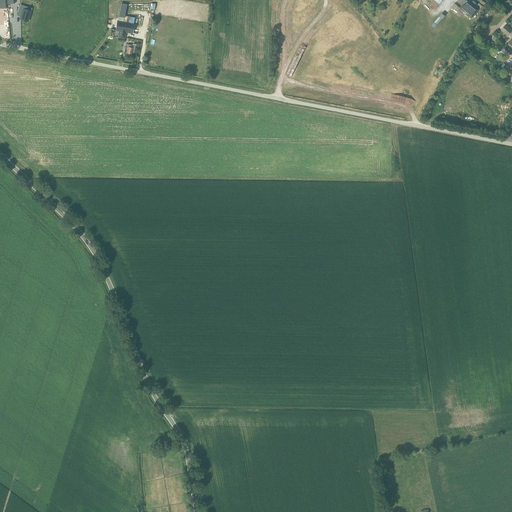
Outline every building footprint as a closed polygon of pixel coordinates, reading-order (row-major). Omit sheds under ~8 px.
[(467,1),(460,8),(472,18),(478,10),(467,1)] [(24,7),(20,18),(29,20),(32,9),(24,7)] [(457,17),(461,12),(454,7),(451,10),(454,13),(453,14),(457,17)] [(134,25),(124,23),(125,18),(118,17),(116,31),(119,31),(118,38),(124,39),(126,32),(133,34),(134,25)] [(511,30),(511,31),(511,30),(506,25),(503,28),(511,35),(511,30)] [(511,45),(511,35),(503,28),(501,31),(507,36),(507,37),(511,40),(508,43),(511,45)] [(131,56),(133,48),(125,47),(124,54),(127,55),(131,56)]
